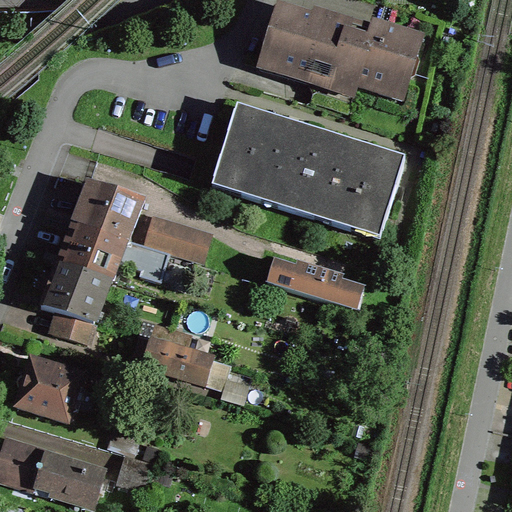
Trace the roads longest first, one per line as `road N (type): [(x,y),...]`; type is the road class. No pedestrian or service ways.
road 1 (residential): [(0,258),(62,98),(81,82),(145,80),(198,66),(238,37)]
road 2 (residential): [(462,511),(511,292)]
